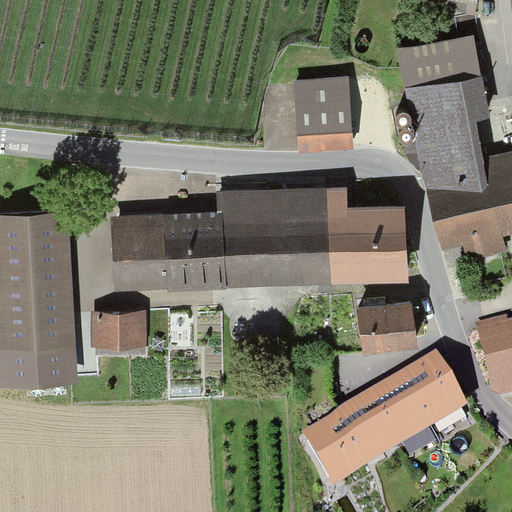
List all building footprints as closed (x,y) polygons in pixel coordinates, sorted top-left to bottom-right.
[(473,28),(399,44),(406,81),(482,65),(473,28)] [(482,65),(406,81),(410,97),(398,100),(407,138),(418,135),(434,200),(493,185),(486,153),(476,109),(491,106),(482,65)] [(350,73),(296,76),(301,148),(355,144),(350,73)] [(434,200),(444,243),(463,238),(468,257),(509,246),(505,229),(511,227),(511,145),(486,153),(493,185),(434,200)] [(349,199),(347,179),(218,186),(219,204),(223,203),(227,278),(227,281),(410,268),(404,195),(349,199)] [(112,211),(117,285),(227,278),(223,203),(219,204),(112,211)] [(70,205),(0,208),(0,382),(0,383),(79,379),(70,205)] [(412,290),(357,296),(362,341),(417,334),(412,290)] [(148,305),(94,305),(94,344),(148,344),(148,305)] [(508,313),(476,321),(493,391),(502,394),(511,391),(511,316),(508,317),(508,313)] [(437,353),(304,433),(333,481),(466,401),(437,353)]
